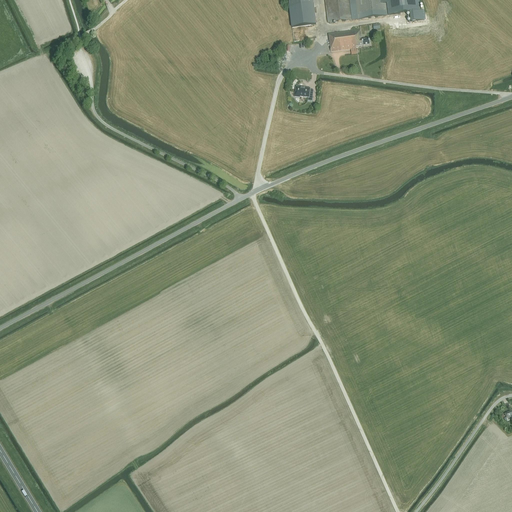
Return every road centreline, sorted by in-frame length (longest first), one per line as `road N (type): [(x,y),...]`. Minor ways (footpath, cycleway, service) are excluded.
road 1 (unclassified): [(0,328),(283,179),(511,97)]
road 2 (track): [(251,194),(397,511)]
road 3 (unclassified): [(416,511),(489,410),(511,395)]
